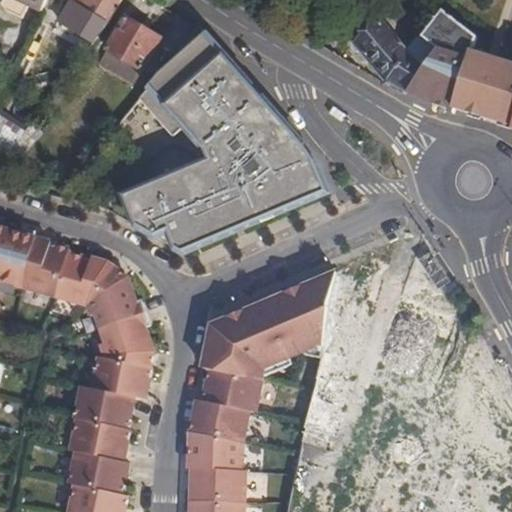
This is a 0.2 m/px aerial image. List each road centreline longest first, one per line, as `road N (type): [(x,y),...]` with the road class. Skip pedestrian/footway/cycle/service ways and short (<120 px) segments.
road 1 (tertiary): [(183,0),(446,158)]
road 2 (unknown): [(438,203),(388,303),(336,472)]
road 3 (residential): [(190,288),(434,191)]
road 4 (residential): [(169,511),(169,439),(190,288)]
road 5 (residential): [(190,288),(81,222),(0,205)]
